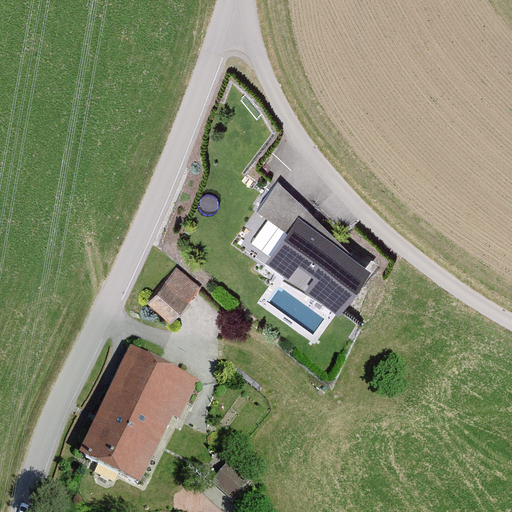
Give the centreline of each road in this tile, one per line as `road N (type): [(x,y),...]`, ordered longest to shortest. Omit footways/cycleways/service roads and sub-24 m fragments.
road 1 (unclassified): [(22,511),(228,0)]
road 2 (unclassified): [(511,324),(414,256),(340,188),(265,63),(245,0)]
